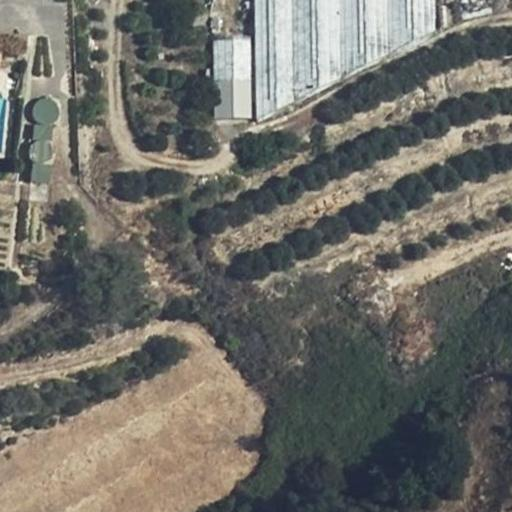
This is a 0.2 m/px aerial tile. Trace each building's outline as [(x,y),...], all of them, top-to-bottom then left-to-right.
[(217,116),(254,115),(252,38),(215,39),(217,116)] [(47,99),(44,99),(40,100),(37,101),(33,107),(32,110),(32,117),(36,122),(39,125),(42,126),(49,126),(52,125),(57,120),(58,117),(59,110),(58,107),(53,102),(47,99)] [(34,126),(32,141),(42,142),(51,143),(53,127),(34,126)] [(51,155),(51,152),(51,149),(49,147),(45,143),(42,142),(36,142),(33,143),(29,148),(28,151),(28,157),(29,159),(33,164),(36,165),(42,166),(47,163),(49,161),(51,155)] [(42,166),(31,165),(29,185),(50,185),(50,166),(42,166)]
